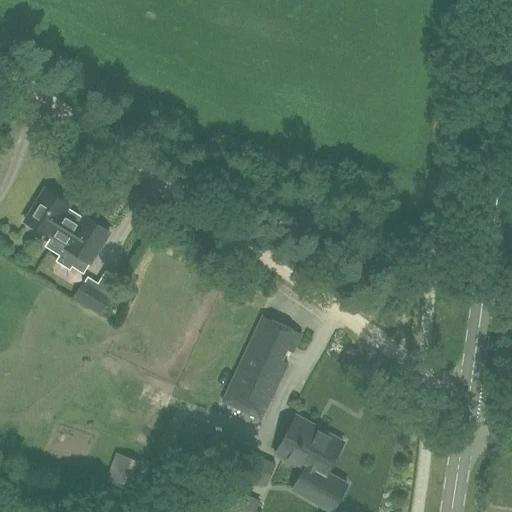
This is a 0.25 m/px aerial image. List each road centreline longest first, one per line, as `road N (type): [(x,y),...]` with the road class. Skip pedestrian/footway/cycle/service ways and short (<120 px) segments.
road 1 (track): [(427,381),(0,78)]
road 2 (tertiary): [(471,393),(511,43)]
